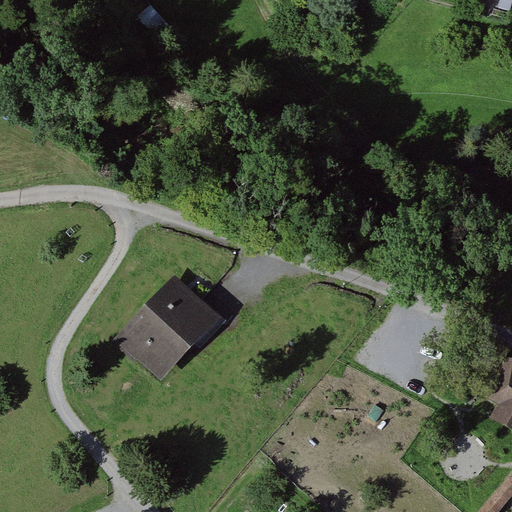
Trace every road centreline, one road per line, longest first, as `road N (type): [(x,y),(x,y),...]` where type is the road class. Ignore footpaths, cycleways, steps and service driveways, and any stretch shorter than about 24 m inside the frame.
road 1 (residential): [(511,337),(132,203),(81,194),(0,200)]
road 2 (track): [(153,511),(59,404),(54,371),(62,339),(122,249),(132,203)]
road 3 (track): [(511,221),(440,192),(327,107),(285,53),(258,0)]
